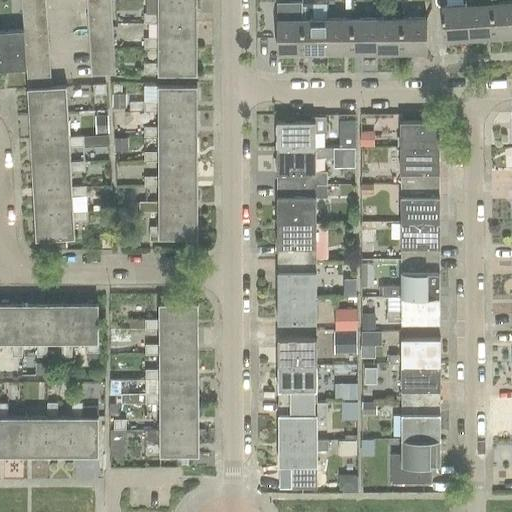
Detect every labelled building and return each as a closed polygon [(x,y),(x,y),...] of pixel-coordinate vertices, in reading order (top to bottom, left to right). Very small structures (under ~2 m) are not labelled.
[(47,10),(46,0),(37,0),(23,1),(23,12),(47,10)] [(112,9),(111,0),(87,0),(88,10),(112,9)] [(198,22),(197,0),(158,0),(159,12),(145,12),(145,22),(159,22),(198,22)] [(492,0),(467,0),(468,4),(470,38),(495,36),(492,3),(492,0)] [(511,35),(511,1),(492,3),(495,36),(511,35)] [(303,53),(303,19),(303,3),(278,3),(278,19),(278,53),(303,53)] [(470,38),(468,4),(442,6),(444,40),(470,38)] [(113,31),(112,9),(88,10),(89,32),(113,31)] [(48,21),(47,10),(23,12),(24,23),(48,21)] [(378,52),(377,18),(353,19),(353,52),(378,52)] [(402,52),(402,18),(377,18),(378,52),(402,52)] [(428,18),(402,18),(402,52),(428,52),(428,18)] [(318,19),(303,19),(303,53),(328,53),(328,19),(318,19)] [(353,52),(353,19),(328,19),(328,53),(353,52)] [(48,32),(48,21),(24,23),(25,29),(25,34),(48,32)] [(198,48),(198,22),(159,22),(159,37),(145,37),(145,47),(159,47),(159,48),(198,48)] [(26,44),(25,34),(25,29),(0,30),(0,46),(2,70),(27,68),(27,66),(27,55),(26,44)] [(115,53),(114,42),(113,31),(89,32),(90,54),(115,53)] [(49,43),(48,32),(25,34),(26,44),(49,43)] [(50,54),(49,43),(26,44),(27,55),(50,54)] [(198,73),(198,48),(159,48),(159,62),(145,62),(145,72),(159,72),(159,73),(198,73)] [(116,74),(115,53),(90,54),(91,75),(116,74)] [(51,64),(50,54),(27,55),(27,66),(51,64)] [(51,75),(51,64),(27,66),(27,68),(28,77),(51,75)] [(52,86),(51,75),(28,77),(28,88),(52,86)] [(106,83),(94,84),(95,94),(107,93),(106,83)] [(67,85),(52,86),(28,88),(30,113),(68,111),(67,85)] [(159,85),(159,101),(145,101),(145,111),(198,110),(198,85),(159,85)] [(115,92),(113,92),(113,108),(116,108),(125,108),(125,92),(115,92)] [(145,111),(145,101),(131,101),(131,111),(145,111)] [(198,136),(198,110),(145,111),(159,111),(159,126),(145,126),(145,136),(159,136),(198,136)] [(70,136),(68,111),(30,113),(31,138),(70,136)] [(96,114),(97,132),(109,132),(108,114),(96,114)] [(312,116),(312,121),(277,121),(277,147),(316,147),(316,132),(327,132),(327,116),(312,116)] [(356,147),(356,120),(340,120),(340,147),(356,147)] [(401,121),(401,147),(440,146),(440,120),(401,121)] [(373,134),(361,134),(361,147),(373,146),(373,134)] [(117,136),(117,151),(126,151),(126,135),(117,136)] [(71,161),(70,146),(84,146),(84,136),(70,136),(31,138),(33,163),(71,161)] [(198,161),(198,136),(159,136),(159,151),(145,151),(145,161),(159,161),(198,161)] [(440,184),(440,146),(401,147),(401,184),(440,184)] [(316,171),(316,157),(334,157),(334,147),(316,147),(277,147),(278,184),(328,184),(327,171),(316,171)] [(334,147),(334,157),(356,157),(356,147),(340,147),(334,147)] [(73,186),(72,171),(86,171),(85,161),(71,161),(33,163),(34,188),(73,186)] [(198,186),(198,161),(159,161),(159,176),(145,176),(146,186),(160,186),(198,186)] [(316,222),(316,197),(328,197),(328,184),(278,184),(278,222),(316,222)] [(362,184),(362,194),(374,194),(373,184),(362,184)] [(440,221),(440,184),(401,184),(402,221),(440,221)] [(74,211),(73,196),(87,195),(87,185),(73,186),(34,188),(35,214),(88,211),(88,210),(74,211)] [(198,211),(198,186),(160,186),(160,201),(140,201),(140,211),(160,211),(160,212),(198,211)] [(112,196),(102,196),(102,208),(112,208),(112,196)] [(75,237),(75,221),(89,220),(88,211),(35,214),(37,239),(75,237)] [(198,237),(198,211),(160,212),(160,226),(151,226),(151,240),(161,240),(161,237),(198,237)] [(440,259),(440,221),(402,221),(402,259),(440,259)] [(317,259),(316,222),(278,222),(278,259),(317,259)] [(140,234),(126,233),(126,245),(140,246),(140,234)] [(113,235),(102,235),(102,247),(113,247),(113,235)] [(386,259),(386,247),(376,247),(362,247),(362,259),(386,259)] [(317,297),(317,259),(278,259),(278,297),(317,297)] [(440,296),(440,259),(402,259),(402,285),(384,285),(384,296),(402,296),(440,296)] [(373,286),(372,262),(362,262),(362,263),(362,286),(373,286)] [(358,296),(358,285),(358,278),(346,278),(346,296),(358,296)] [(440,322),(440,296),(402,296),(402,311),(388,311),(388,321),(402,321),(402,322),(440,322)] [(317,322),(317,297),(278,297),(278,323),(317,322)] [(199,302),(160,303),(160,319),(146,319),(146,328),(199,328),(199,302)] [(23,342),(23,303),(0,303),(0,341),(13,342),(13,356),(23,356),(23,342)] [(48,342),(48,303),(23,303),(23,342),(38,342),(38,356),(48,356),(48,342)] [(74,341),(74,303),(48,303),(48,342),(63,342),(63,356),(73,356),(73,341),(74,341)] [(99,303),(74,303),(74,341),(88,341),(88,351),(102,351),(102,341),(99,341),(99,303)] [(359,330),(358,308),(335,308),(336,330),(359,330)] [(362,328),(375,328),(375,314),(362,314),(362,328)] [(130,319),(130,327),(130,329),(146,329),(146,328),(146,319),(130,319)] [(199,353),(199,328),(146,328),(146,329),(160,329),(160,343),(146,343),(146,353),(199,353)] [(129,341),(129,329),(116,329),(116,341),(129,341)] [(382,345),(382,332),(362,332),(362,345),(382,345)] [(357,353),(357,333),(335,333),(335,353),(357,353)] [(279,338),(279,364),(317,364),(317,338),(279,338)] [(440,338),(402,338),(402,353),(390,353),(390,362),(402,362),(402,364),(440,364),(440,338)] [(199,378),(199,353),(146,353),(160,353),(160,368),(146,368),(147,378),(161,378),(199,378)] [(48,374),(48,362),(40,362),(40,374),(48,374)] [(318,402),(317,364),(279,364),(279,402),(318,402)] [(441,401),(440,364),(402,364),(402,401),(441,401)] [(199,403),(199,378),(161,378),(161,393),(147,393),(147,403),(161,403),(161,404),(199,403)] [(122,394),(122,379),(112,379),(112,394),(122,394)] [(337,400),(358,400),(358,385),(337,385),(337,400)] [(377,401),(363,401),(363,410),(363,413),(377,413),(377,401)] [(441,438),(441,401),(402,401),(402,439),(441,438)] [(0,454),(23,455),(23,416),(8,416),(8,402),(0,402),(0,454)] [(74,416),(73,416),(58,416),(58,402),(48,402),(48,416),(48,455),(74,455),(74,416)] [(99,455),(99,416),(83,416),(83,402),(73,402),(73,416),(74,416),(74,455),(99,455)] [(328,425),(328,402),(318,402),(279,402),(279,439),(318,439),(318,438),(318,425),(328,425)] [(120,403),(112,403),(111,415),(120,415),(120,403)] [(199,429),(199,403),(161,404),(161,429),(199,429)] [(48,416),(23,416),(23,455),(48,455),(48,416)] [(127,428),(127,418),(115,418),(115,428),(127,428)] [(200,454),(199,429),(161,429),(161,443),(147,443),(147,453),(161,453),(161,454),(200,454)] [(339,438),(339,451),(356,451),(356,437),(339,438)] [(318,487),(318,449),(328,449),(328,438),(318,438),(318,439),(279,439),(279,465),(292,465),(292,487),(318,487)] [(441,464),(441,438),(402,439),(402,453),(392,453),(393,482),(432,482),(432,464),(441,464)] [(356,488),(357,472),(341,472),(340,488),(356,488)]
